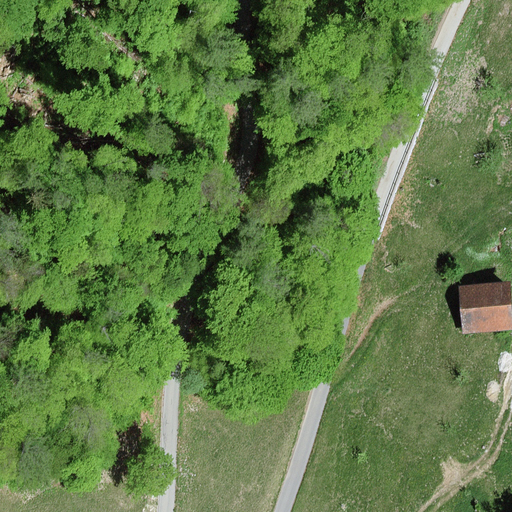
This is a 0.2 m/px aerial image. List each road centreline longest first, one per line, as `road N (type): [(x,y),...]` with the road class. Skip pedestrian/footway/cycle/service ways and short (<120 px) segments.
road 1 (track): [(465,0),(421,85),(279,511)]
road 2 (track): [(162,511),(181,311),(247,158),(245,0)]
road 3 (track): [(421,511),(511,387)]
